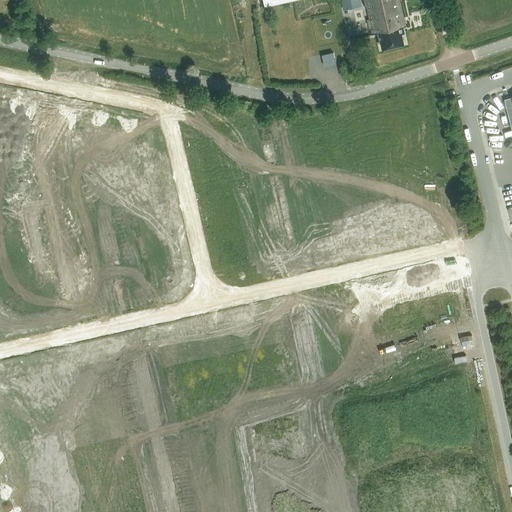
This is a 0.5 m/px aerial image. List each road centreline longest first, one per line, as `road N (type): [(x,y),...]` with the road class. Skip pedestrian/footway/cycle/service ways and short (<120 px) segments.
road 1 (unknown): [(484,261),(0,345)]
road 2 (tertiary): [(454,60),(349,94),(285,97),(0,42)]
road 3 (unknown): [(0,82),(165,115),(200,310)]
road 4 (unclassified): [(504,254),(482,263),(475,287),(511,457)]
road 5 (unclassified): [(511,77),(464,93),(504,254)]
